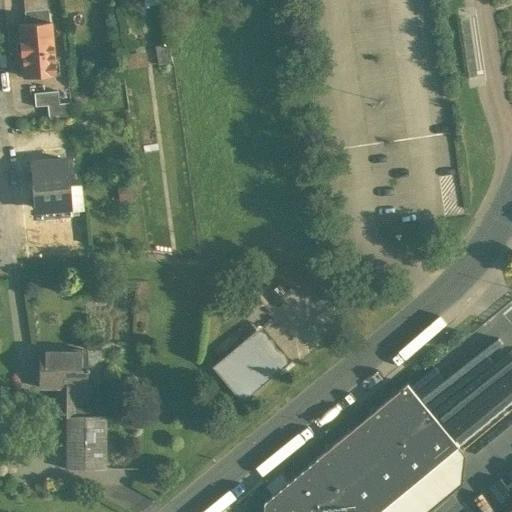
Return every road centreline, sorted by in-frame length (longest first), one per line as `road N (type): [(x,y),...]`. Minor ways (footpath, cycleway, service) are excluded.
road 1 (unclassified): [(179,511),(439,294),(483,248),(511,200)]
road 2 (unknown): [(13,243),(35,371),(36,462)]
